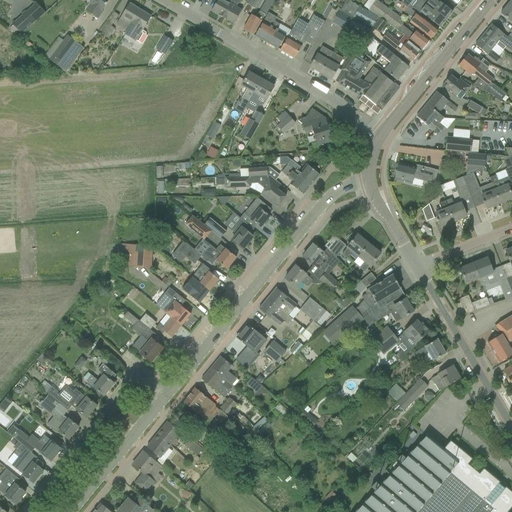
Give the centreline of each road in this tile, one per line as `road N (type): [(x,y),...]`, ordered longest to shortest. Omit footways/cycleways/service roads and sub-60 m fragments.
road 1 (residential): [(166,396),(314,211),(373,178)]
road 2 (residential): [(385,135),(162,0)]
road 3 (residential): [(166,396),(142,381),(130,386),(29,511)]
road 4 (residential): [(511,427),(415,264)]
road 5 (residential): [(385,135),(492,0)]
road 6 (residential): [(71,511),(166,396)]
